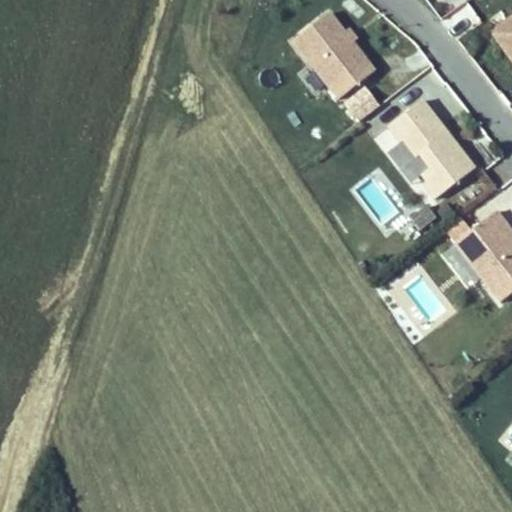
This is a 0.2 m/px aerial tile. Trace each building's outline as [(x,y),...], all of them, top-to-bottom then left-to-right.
[(511,10),(486,29),(511,64),(511,51),(505,43),(511,37),(511,10)] [(344,35),(328,15),(293,42),(338,101),(374,73),(351,44),(344,35)] [(344,35),(351,44),(356,40),(349,31),(344,35)] [(362,87),(342,106),(358,123),(378,105),(362,87)] [(451,141),(422,102),(387,129),(399,144),(402,142),(415,159),(418,156),(429,170),(421,176),(425,183),(423,186),(434,200),(474,170),(461,153),(458,155),(448,143),(451,141)] [(451,141),(448,143),(458,155),(461,153),(451,141)] [(427,206),(409,218),(420,234),(437,223),(427,206)] [(511,294),(511,246),(500,231),(505,226),(495,213),(454,245),(500,304),(511,294)] [(511,234),(505,226),(500,231),(511,246),(511,234)]
